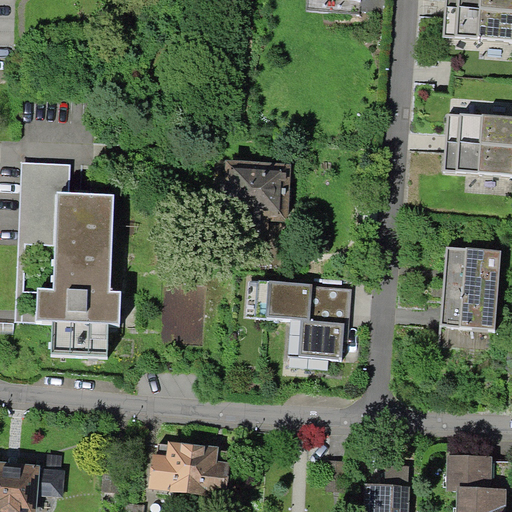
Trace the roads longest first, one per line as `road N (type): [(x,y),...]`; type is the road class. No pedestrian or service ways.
road 1 (residential): [(375,422),(406,0)]
road 2 (residential): [(375,422),(0,393)]
road 3 (residential): [(511,427),(375,422)]
